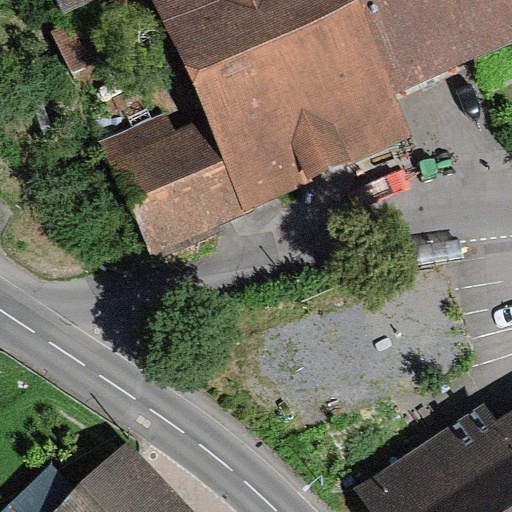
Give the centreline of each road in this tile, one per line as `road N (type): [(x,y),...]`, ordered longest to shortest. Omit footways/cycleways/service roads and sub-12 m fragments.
road 1 (residential): [(45,337),(274,248),(511,202)]
road 2 (tertiary): [(276,511),(185,431),(45,337)]
